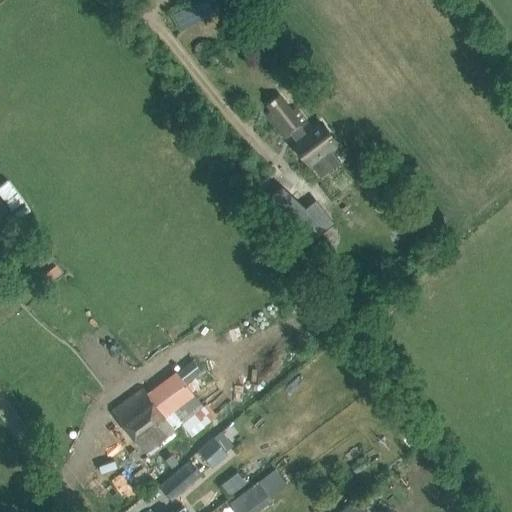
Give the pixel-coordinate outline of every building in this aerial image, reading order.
[(267,114),(285,137),(290,133),(296,142),(294,144),(309,164),(310,163),(320,175),(338,162),(339,163),(339,162),(329,149),(336,143),(321,123),(307,134),(300,126),(305,122),(294,108),(290,111),(278,95),(267,104),(272,110),(267,114)] [(306,209),(282,188),(267,199),(287,216),(304,239),(327,222),(315,207),(308,212),(306,209)] [(56,265),(46,272),(51,278),(61,271),(56,265)] [(193,360),(177,373),(185,383),(201,371),(193,360)] [(164,418),(148,394),(143,387),(113,409),(145,453),(174,431),(164,418)] [(228,456),(213,437),(196,450),(212,469),(228,456)] [(165,460),(171,468),(178,463),(172,454),(165,460)] [(201,476),(190,462),(159,486),(170,500),(201,476)] [(286,484),(275,469),(228,503),(234,511),(249,511),(269,498),(286,484)] [(227,494),(246,483),(239,471),(220,481),(227,494)] [(365,511),(355,499),(337,511),(365,511)]
